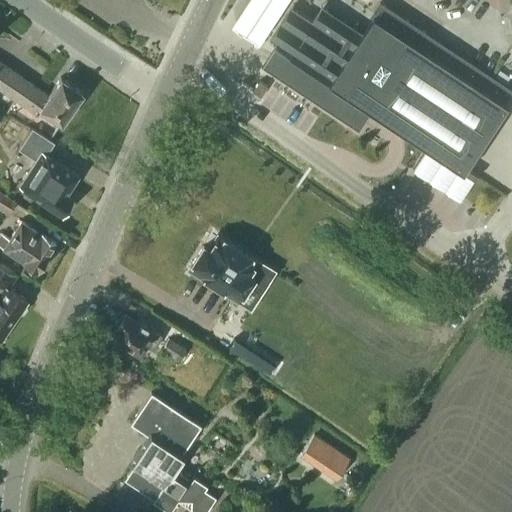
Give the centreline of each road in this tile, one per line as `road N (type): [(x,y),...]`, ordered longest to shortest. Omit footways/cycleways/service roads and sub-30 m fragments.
road 1 (secondary): [(12,473),(44,368),(162,96)]
road 2 (residential): [(162,96),(18,0)]
